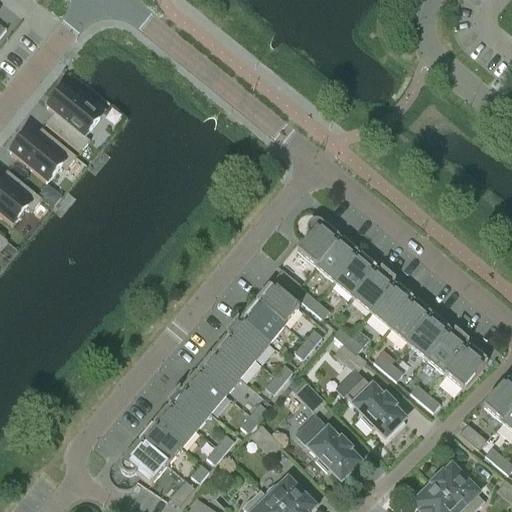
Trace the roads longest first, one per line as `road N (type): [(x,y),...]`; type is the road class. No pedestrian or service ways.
road 1 (residential): [(72,484),(74,451),(314,160)]
road 2 (residential): [(511,327),(314,160)]
road 3 (residential): [(314,160),(112,0)]
road 4 (residential): [(358,511),(511,363)]
road 5 (residential): [(511,124),(426,49),(420,19),(431,0)]
